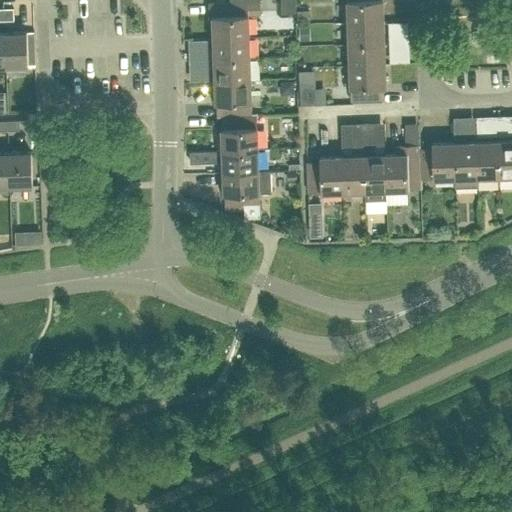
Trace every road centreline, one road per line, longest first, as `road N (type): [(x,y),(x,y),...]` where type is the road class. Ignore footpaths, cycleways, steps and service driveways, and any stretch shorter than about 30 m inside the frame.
road 1 (tertiary): [(163,289),(321,348),(386,329),(411,305)]
road 2 (tertiary): [(411,305),(335,303),(209,261),(163,256)]
road 3 (residential): [(164,106),(79,108),(58,98),(46,79),(44,0)]
road 4 (residential): [(304,111),(422,107),(439,90)]
